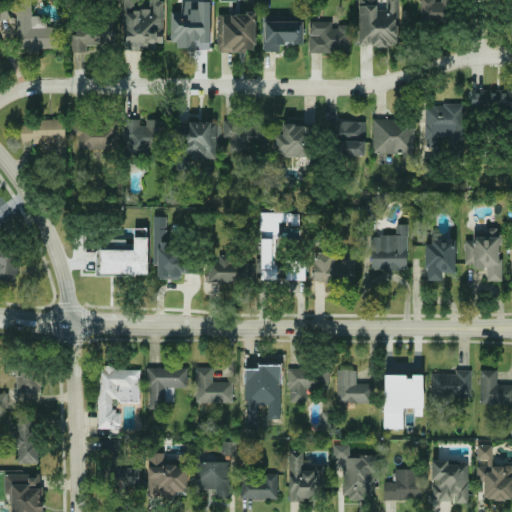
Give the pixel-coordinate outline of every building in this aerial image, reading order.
[(57,49),(57,27),(47,27),(46,16),(32,16),(31,0),(16,0),(18,50),(57,49)] [(163,48),(164,0),(159,0),(149,0),(150,9),(135,8),(134,0),(125,0),(124,48),(163,48)] [(358,0),(358,46),(398,46),(398,0),(386,0),(387,10),(377,10),(377,0),(358,0)] [(421,0),(421,21),(453,21),(453,0),(421,0)] [(218,52),(256,51),(255,13),(218,14),(218,52)] [(303,18),(264,16),(263,52),(280,52),(280,44),(303,45),(303,18)] [(310,21),(309,52),(350,53),(351,22),(310,21)] [(87,46),(115,45),(115,25),(73,26),(73,52),(87,52),(87,46)] [(509,109),(510,91),(471,90),(471,108),(509,109)] [(425,105),(425,147),(438,147),(438,138),(464,138),(464,105),(425,105)] [(126,151),(161,150),(160,122),(140,122),(140,119),(126,120),(126,151)] [(402,170),(414,170),(415,120),(373,119),(372,153),(402,153),(402,170)] [(66,153),(65,120),(20,122),(21,143),(40,142),(40,154),(66,153)] [(365,121),(329,121),(329,136),(339,136),(338,155),(364,156),(365,121)] [(215,159),(216,123),(176,122),(174,170),(189,170),(189,158),(215,159)] [(78,150),(118,149),(117,123),(74,124),(74,136),(78,136),(78,150)] [(262,124),(223,123),(223,141),(230,142),(230,151),(249,152),(249,143),(261,143),(262,124)] [(309,156),(311,125),(282,124),(282,135),(275,134),(275,155),(309,156)] [(275,280),(275,237),(278,237),(278,222),(291,222),(291,226),(299,226),(299,213),(260,213),(260,280),(275,280)] [(157,279),(181,278),(181,272),(187,272),(186,247),(168,247),(168,216),(153,216),(154,265),(157,265),(157,279)] [(371,235),(371,270),(407,270),(407,224),(396,223),(396,235),(371,235)] [(501,281),(500,229),(473,230),(473,240),(464,240),(465,267),(486,267),(487,281),(501,281)] [(455,272),(455,240),(426,240),(425,280),(442,280),(442,272),(455,272)] [(0,280),(16,282),(19,250),(0,247),(0,280)] [(313,282),(354,283),(355,254),(341,254),(341,262),(335,262),(335,252),(314,252),(313,282)] [(254,259),(218,258),(218,262),(209,261),(208,281),(254,283),(254,259)] [(305,280),(305,261),(286,261),(285,280),(305,280)] [(42,393),(41,367),(16,367),(16,394),(42,393)] [(188,368),(148,367),(147,408),(165,408),(165,387),(187,387),(188,368)] [(232,402),(232,382),(212,381),(212,367),(196,367),(196,402),(232,402)] [(139,368),(98,368),(97,428),(121,428),(121,411),(112,411),(112,401),(139,401),(139,368)] [(329,389),(329,368),(288,368),(288,401),(306,401),(306,389),(329,389)] [(356,370),(337,369),(336,402),(373,403),(373,383),(356,383),(356,370)] [(511,404),(511,384),(496,384),(497,370),(481,369),(480,404),(511,404)] [(471,370),(456,370),(456,374),(431,373),(431,396),(471,397),(471,370)] [(383,428),(402,428),(403,407),(422,408),(423,375),(412,374),(412,376),(384,375),(383,428)] [(8,393),(0,393),(0,408),(9,408),(8,393)] [(17,463),(36,463),(35,417),(17,417),(17,463)] [(235,442),(223,442),(223,454),(235,454),(235,442)] [(375,455),(349,455),(349,445),(333,445),(333,459),(342,459),(342,498),(375,497),(375,455)] [(484,500),(511,499),(511,466),(492,466),(492,445),(477,445),(477,459),(486,459),(486,466),(476,466),(477,482),(484,481),(484,500)] [(289,500),(324,500),(324,463),(303,464),(303,450),(289,450),(289,500)] [(147,495),(187,495),(187,465),(176,465),(176,462),(164,461),(164,452),(148,452),(147,495)] [(230,461),(195,461),(195,489),(215,489),(215,498),(230,498),(230,461)] [(468,462),(431,461),(431,482),(432,482),(431,498),(454,499),(454,502),(467,503),(468,462)] [(396,481),(384,482),(384,500),(425,499),(424,469),(396,469),(396,481)] [(4,474),(5,494),(11,494),(11,511),(42,511),(42,485),(40,485),(40,473),(4,474)] [(278,474),(240,474),(240,498),(277,499),(278,474)]
